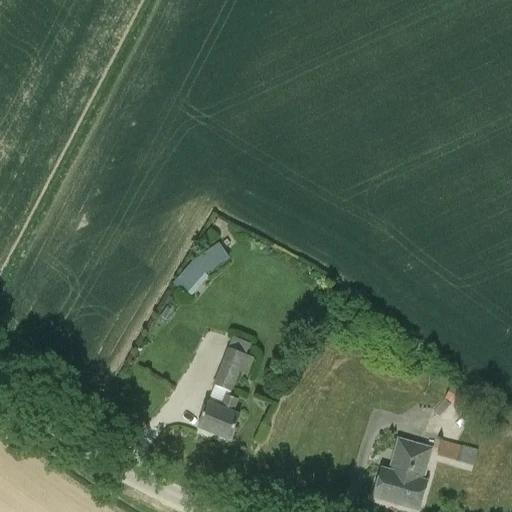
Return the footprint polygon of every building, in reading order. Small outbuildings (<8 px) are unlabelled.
[(218,243),(194,259),(173,285),(189,298),(208,278),(205,275),(228,258),(218,243)] [(214,386),(230,393),(231,393),(240,373),(247,376),(253,359),(245,356),(249,344),(232,337),(228,349),(226,348),(211,385),(214,386)] [(454,379),(443,400),(470,414),(481,393),(454,379)] [(220,408),(208,404),(207,403),(197,429),(229,442),(240,416),(233,414),(238,400),(229,397),(225,395),(220,408)] [(426,482),(423,482),(432,448),(397,438),(388,472),(380,470),(373,500),(418,511),(426,482)] [(440,440),(436,457),(472,467),(477,450),(440,440)]
